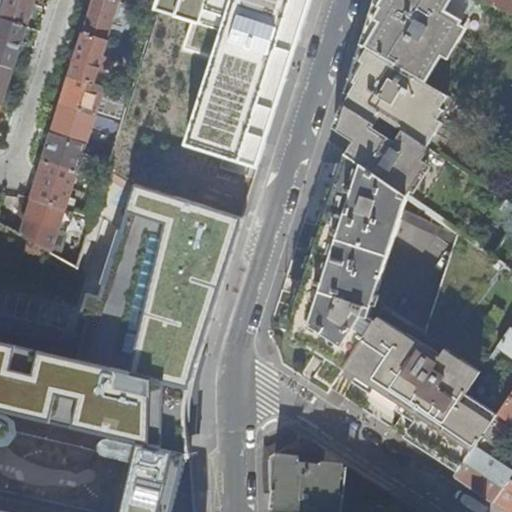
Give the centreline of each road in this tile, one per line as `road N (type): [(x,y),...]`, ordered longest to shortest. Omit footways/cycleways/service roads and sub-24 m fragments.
road 1 (residential): [(344,0),(236,333),(232,380)]
road 2 (residential): [(465,511),(269,387),(232,380)]
road 3 (residential): [(232,380),(234,511)]
